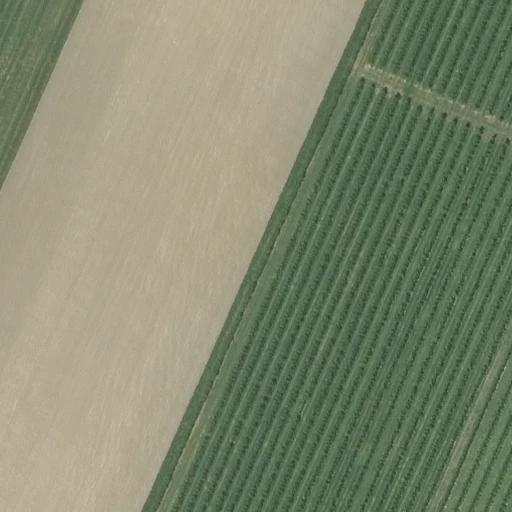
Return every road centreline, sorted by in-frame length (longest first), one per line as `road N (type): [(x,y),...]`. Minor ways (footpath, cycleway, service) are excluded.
road 1 (track): [(388,0),(163,511)]
road 2 (track): [(511,332),(436,511)]
road 3 (track): [(355,75),(511,138)]
